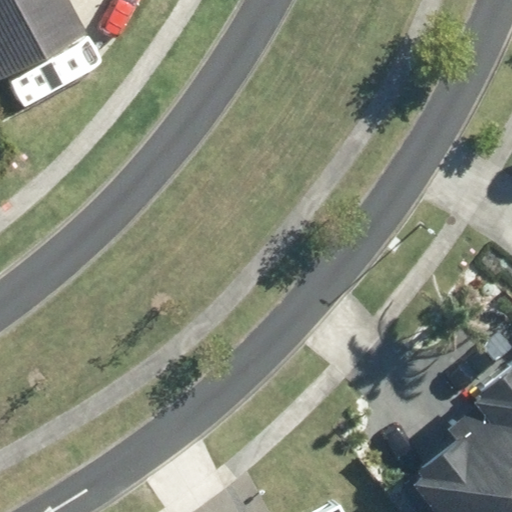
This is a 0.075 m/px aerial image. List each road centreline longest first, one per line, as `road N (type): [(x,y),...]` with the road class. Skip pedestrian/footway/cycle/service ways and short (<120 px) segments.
road 1 (residential): [(500,0),(446,117),(370,229),(276,342),(164,438),(50,511)]
road 2 (residential): [(0,304),(112,212),(224,69),(264,0)]
